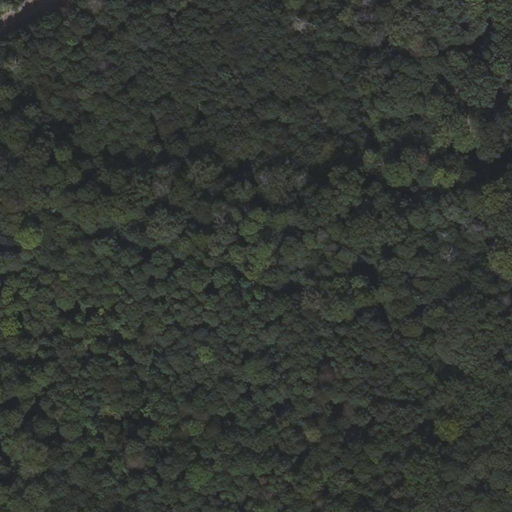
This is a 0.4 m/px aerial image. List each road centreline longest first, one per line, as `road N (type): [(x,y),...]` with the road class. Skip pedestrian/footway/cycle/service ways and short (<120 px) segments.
road 1 (track): [(0,204),(511,344)]
road 2 (track): [(511,254),(421,0)]
road 3 (track): [(375,511),(511,385)]
